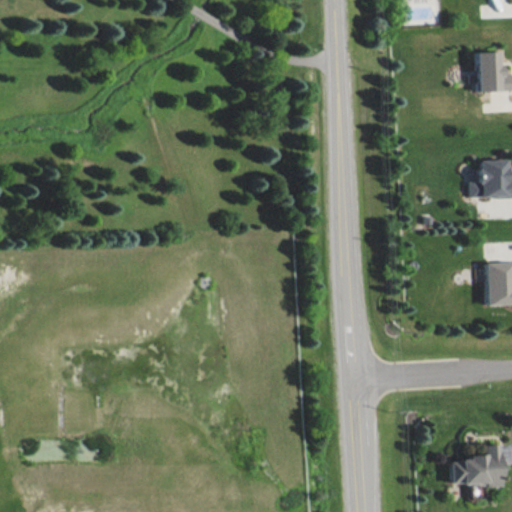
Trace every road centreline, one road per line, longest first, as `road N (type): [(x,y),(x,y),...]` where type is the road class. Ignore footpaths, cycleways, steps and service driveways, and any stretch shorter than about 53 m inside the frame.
road 1 (tertiary): [(329,0),(352,375)]
road 2 (residential): [(352,375),(511,365)]
road 3 (tertiary): [(352,375),(360,511)]
